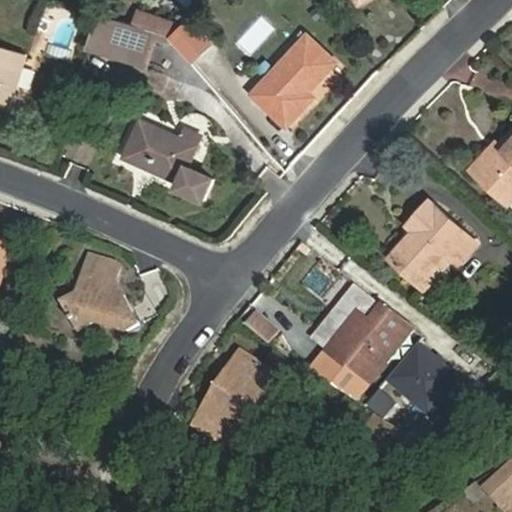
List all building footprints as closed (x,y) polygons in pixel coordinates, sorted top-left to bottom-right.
[(176,0),(186,9),(193,0),(176,0)] [(71,55),(85,14),(48,2),(35,43),(71,55)] [(90,49),(138,64),(148,28),(147,28),(101,13),(90,49)] [(174,37),(184,26),(152,15),(147,28),(148,28),(159,32),(174,37)] [(183,47),(199,32),(189,20),(184,26),(174,37),(183,47)] [(148,28),(138,64),(149,67),(159,32),(148,28)] [(225,68),(199,32),(183,47),(211,81),(225,68)] [(340,59),(312,33),(257,96),(290,127),(316,99),(310,93),(340,59)] [(31,55),(0,45),(0,101),(14,106),(31,55)] [(185,182),(206,136),(189,128),(185,138),(143,119),(128,158),(185,182)] [(479,177),(508,146),(500,139),(471,171),(479,177)] [(511,190),(511,140),(508,146),(479,177),(504,199),(511,190)] [(409,225),(415,233),(440,206),(432,199),(409,225)] [(447,251),(455,258),(462,264),(480,242),(440,206),(415,233),(393,259),(419,283),(447,251)] [(0,281),(12,245),(0,241),(0,281)] [(427,290),(455,258),(447,251),(419,283),(427,290)] [(118,278),(122,269),(91,257),(76,296),(62,303),(80,334),(101,326),(124,336),(142,325),(118,278)] [(379,353),(388,362),(417,327),(389,303),(374,321),(367,330),(354,321),(329,351),(359,376),(379,353)] [(245,326),(268,337),(276,321),(253,310),(245,326)] [(465,378),(422,342),(392,378),(425,406),(436,393),(445,401),(465,378)] [(370,386),(388,362),(379,353),(359,376),(370,386)] [(242,354),(221,388),(230,392),(250,358),(242,354)] [(230,392),(221,388),(197,427),(225,445),(232,432),(244,438),(281,377),(250,358),(230,392)] [(445,401),(436,393),(425,406),(434,414),(445,401)] [(365,437),(374,443),(389,421),(380,415),(365,437)] [(374,443),(398,459),(413,436),(389,421),(374,443)] [(428,446),(413,436),(398,459),(409,467),(428,446)] [(511,465),(491,485),(511,507),(511,465)]
